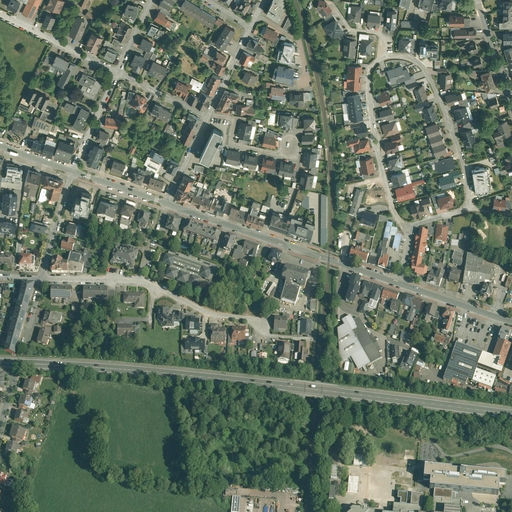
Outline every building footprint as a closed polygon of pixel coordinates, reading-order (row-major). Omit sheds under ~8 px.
[(20,2),(15,0),(10,0),(7,6),(7,7),(8,6),(11,8),(11,9),(12,8),(16,10),(18,6),(20,2),(20,3),(20,2)] [(29,0),(27,3),(23,13),(32,17),(40,0),(29,0)] [(49,0),(47,7),(59,12),(64,1),(62,0),(49,0)] [(175,0),(162,0),(162,1),(161,0),(158,6),(167,12),(171,6),(175,1),(175,0)] [(242,0),(240,4),(234,1),(231,6),(237,11),(238,9),(241,10),(241,11),(244,13),(244,12),(246,10),(247,10),(248,8),(248,7),(250,3),(248,2),(248,0),(242,0)] [(272,0),(267,13),(273,16),(273,17),(278,19),(284,7),(282,6),(284,2),(283,2),(283,0),(272,0)] [(331,10),(325,2),(319,0),(317,8),(320,9),(324,15),(330,11),(331,10)] [(431,0),(420,0),(419,6),(418,8),(422,9),(423,7),(430,9),(431,0)] [(442,0),(442,2),(441,1),(440,6),(442,6),(441,8),(441,9),(444,10),(444,8),(451,9),(451,0),(442,0)] [(216,18),(202,10),(200,8),(199,9),(186,1),(181,8),(211,26),(216,18)] [(511,20),(511,1),(503,2),(503,21),(511,20)] [(132,4),(128,2),(126,7),(127,7),(124,12),(130,15),(129,18),(133,21),(138,11),(137,10),(138,8),(137,8),(138,5),(135,4),(135,5),(132,4)] [(360,7),(352,6),(351,14),(349,14),(348,18),(349,20),(352,20),(353,21),(354,22),(355,21),(359,21),(360,12),(361,7),(360,7)] [(160,10),(154,20),(160,24),(162,22),(165,24),(168,19),(165,17),(166,14),(160,10)] [(95,17),(88,11),(85,15),(92,21),(95,17)] [(330,11),(324,15),(322,15),(325,20),(333,15),(330,11)] [(56,17),(47,14),(43,24),(51,28),(56,17)] [(376,15),(368,14),(367,24),(375,25),(378,26),(379,20),(380,15),(379,15),(376,15)] [(333,15),(325,20),(328,24),(335,19),(336,19),(333,15)] [(463,16),(457,16),(457,15),(449,16),(450,20),(451,20),(451,24),(463,24),(464,24),(463,18),(463,16)] [(77,16),(69,34),(79,38),(85,25),(82,24),(84,19),(77,16)] [(288,17),(283,28),(287,31),(293,20),(288,17)] [(328,24),(326,25),(333,37),(343,31),(340,27),(337,23),(338,23),(335,19),(328,24)] [(156,25),(155,24),(153,23),(154,23),(151,21),(150,24),(148,25),(148,27),(147,27),(146,30),(146,32),(148,32),(147,33),(152,35),(151,37),(160,41),(160,40),(161,40),(162,38),(166,40),(167,37),(169,37),(169,35),(169,34),(161,30),(162,29),(159,28),(159,27),(158,26),(156,25)] [(132,28),(124,24),(125,23),(122,22),(119,28),(121,29),(121,31),(124,33),(129,35),(132,28)] [(227,25),(225,28),(224,28),(217,40),(216,43),(215,43),(223,48),(235,30),(226,25),(227,25)] [(124,33),(121,31),(121,29),(119,28),(116,33),(119,34),(117,38),(125,42),(129,35),(124,33)] [(272,30),(267,28),(263,35),(273,40),(274,40),(276,36),(277,34),(271,31),(272,30)] [(102,38),(93,33),(91,35),(92,37),(90,39),(89,39),(90,40),(89,42),(87,43),(86,46),(96,51),(99,45),(100,45),(101,43),(100,42),(102,38)] [(511,33),(510,33),(503,33),(503,42),(511,41),(511,33)] [(355,37),(350,36),(349,40),(345,39),(343,53),(345,53),(344,57),(353,58),(353,54),(354,54),(355,51),(354,51),(354,44),(355,44),(356,40),(355,40),(355,37)] [(120,41),(114,38),(112,43),(113,45),(117,47),(120,41)] [(153,42),(143,38),(139,46),(147,50),(149,50),(149,49),(153,42)] [(263,47),(257,44),(258,42),(260,38),(258,42),(253,40),(252,41),(250,40),(246,47),(257,53),(259,54),(260,53),(263,47)] [(368,40),(362,40),(360,54),(371,55),(372,41),(368,40)] [(410,40),(400,40),(399,50),(409,50),(409,47),(410,40)] [(294,44),(284,42),(282,52),(279,51),(277,61),(289,63),(291,63),(294,44)] [(438,45),(427,45),(427,43),(419,42),(419,55),(426,55),(426,54),(430,54),(430,57),(438,57),(438,45)] [(474,42),(466,45),(468,52),(473,50),(474,53),(478,52),(474,42)] [(114,50),(108,47),(105,52),(108,54),(107,57),(112,59),(115,53),(113,52),(114,50)] [(220,52),(220,53),(217,50),(214,55),(215,56),(213,58),(222,64),(224,60),(226,60),(227,58),(226,56),(223,54),(220,52)] [(152,54),(146,52),(144,57),(146,58),(145,58),(150,60),(151,58),(152,54)] [(210,56),(204,52),(203,53),(201,52),(199,56),(200,57),(198,60),(199,60),(204,64),(210,56)] [(255,57),(244,52),(239,61),(247,65),(249,59),(253,61),(255,58),(255,57)] [(139,56),(135,54),(131,63),(135,64),(133,69),(138,71),(140,67),(141,67),(145,58),(146,58),(144,57),(139,55),(139,56)] [(55,59),(47,55),(44,61),(49,64),(50,62),(53,63),(55,59)] [(69,61),(62,58),(62,57),(61,58),(57,55),(55,59),(53,63),(52,64),(55,66),(59,68),(56,73),(56,74),(60,76),(61,76),(57,83),(65,87),(71,73),(75,65),(68,62),(69,61)] [(267,61),(256,55),(255,57),(255,58),(267,64),(267,61)] [(479,57),(471,60),(474,67),(479,65),(480,68),(483,67),(482,63),(483,63),(482,61),(481,61),(479,57)] [(153,61),(148,71),(156,74),(160,64),(153,61)] [(175,63),(170,61),(167,66),(172,69),(175,63)] [(226,66),(218,63),(217,65),(215,69),(214,70),(222,74),(226,66)] [(167,68),(160,64),(156,74),(162,78),(167,68)] [(356,66),(349,65),(349,72),(348,72),(347,81),(348,81),(348,88),(355,88),(360,88),(360,78),(358,78),(358,73),(361,73),(361,66),(356,66)] [(294,69),(278,66),(278,68),(275,68),(273,75),(276,75),(275,79),(287,81),(291,82),(291,81),(294,69)] [(399,67),(388,71),(390,77),(397,75),(398,80),(409,76),(407,70),(401,72),(399,67)] [(249,72),(247,71),(243,79),(252,84),(256,75),(249,72)] [(79,75),(78,75),(76,79),(81,81),(80,82),(84,84),(82,88),(87,91),(85,95),(86,94),(89,96),(94,99),(97,93),(100,87),(101,88),(103,83),(96,80),(96,78),(84,72),(83,72),(82,74),(80,73),(79,75)] [(488,74),(487,72),(481,74),(483,80),(484,83),(492,80),(490,73),(488,74)] [(213,74),(211,78),(207,76),(205,82),(203,84),(200,88),(212,94),(220,78),(213,74)] [(450,74),(441,74),(441,86),(450,86),(450,74)] [(405,78),(407,84),(416,81),(414,75),(405,78)] [(202,84),(192,78),(190,83),(190,82),(190,83),(200,88),(203,84),(202,83),(202,84)] [(492,80),(484,83),(485,86),(486,90),(487,90),(489,90),(489,91),(490,91),(495,89),(492,80)] [(186,84),(178,81),(174,89),(178,91),(178,92),(181,94),(182,93),(184,94),(185,95),(186,92),(188,88),(190,83),(187,82),(186,84)] [(416,81),(407,84),(410,90),(414,88),(418,87),(416,81)] [(418,87),(414,88),(418,100),(427,97),(423,85),(418,87)] [(283,88),(275,87),(271,86),(270,92),(272,92),(272,98),(282,99),(283,93),(282,93),(283,88)] [(31,89),(26,99),(32,102),(37,92),(31,89)] [(135,92),(129,91),(127,100),(136,104),(135,106),(139,108),(138,110),(143,112),(145,107),(143,106),(143,105),(145,106),(145,105),(146,105),(146,104),(146,103),(145,102),(146,100),(146,99),(145,99),(145,98),(144,98),(143,99),(141,98),(142,96),(137,94),(136,94),(135,93),(135,92)] [(239,95),(225,91),(221,100),(228,103),(230,98),(236,100),(239,95)] [(43,95),(37,92),(32,102),(38,105),(43,95)] [(211,97),(202,92),(198,100),(195,106),(205,110),(211,97)] [(302,93),(290,94),(290,103),(294,103),(294,104),(303,104),(303,103),(303,100),(303,93),(302,93)] [(455,93),(451,94),(451,93),(446,95),(448,104),(458,101),(463,100),(463,99),(461,94),(456,95),(455,93)] [(197,97),(191,94),(190,97),(187,102),(195,106),(198,100),(196,99),(197,97)] [(352,95),(346,96),(347,103),(360,101),(360,100),(361,100),(361,97),(360,98),(359,94),(352,95)] [(380,97),(378,97),(381,104),(386,102),(386,103),(390,102),(390,101),(391,101),(391,100),(390,97),(389,94),(387,94),(380,97)] [(50,98),(43,95),(38,105),(45,108),(50,98)] [(73,99),(65,95),(63,99),(68,101),(71,103),(73,99)] [(496,97),(488,100),(491,107),(499,104),(496,97)] [(221,100),(216,109),(217,109),(217,110),(217,111),(218,111),(219,111),(220,111),(224,112),(228,113),(230,109),(227,109),(229,106),(227,105),(228,103),(221,100)] [(428,100),(419,103),(422,109),(423,109),(423,108),(430,106),(428,100)] [(71,103),(68,101),(64,108),(78,114),(81,108),(71,103)] [(360,101),(347,103),(349,103),(349,106),(347,106),(348,113),(362,111),(361,110),(362,110),(362,107),(361,107),(360,101)] [(160,105),(155,103),(151,112),(151,111),(158,115),(157,116),(162,106),(159,105),(160,105)] [(237,104),(236,112),(254,114),(255,108),(249,107),(249,106),(246,105),(237,104)] [(436,116),(432,105),(430,106),(423,108),(423,109),(425,115),(424,116),(426,120),(436,116)] [(78,114),(72,125),(80,129),(89,110),(82,106),(78,114)] [(164,109),(162,108),(163,106),(162,106),(157,116),(164,119),(164,118),(168,119),(167,120),(168,121),(172,112),(164,108),(164,109)] [(460,108),(454,110),(456,117),(467,113),(465,107),(460,108)] [(391,108),(380,111),(382,118),(386,117),(393,115),(391,108)] [(362,111),(348,113),(349,119),(349,120),(353,119),(362,118),(362,115),(363,115),(363,112),(362,112),(362,111)] [(286,113),(279,112),(278,121),(280,121),(280,125),(284,125),(284,127),(287,127),(288,126),(292,126),(292,125),(293,118),(293,114),(289,114),(289,113),(286,113)] [(201,119),(189,113),(187,116),(192,118),(189,124),(197,128),(201,119)] [(467,113),(456,117),(458,124),(463,122),(469,120),(467,113)] [(115,119),(105,117),(103,126),(118,129),(121,115),(116,114),(115,119)] [(40,118),(36,116),(31,129),(34,130),(38,131),(39,128),(48,131),(51,123),(45,120),(40,118)] [(18,118),(14,117),(10,124),(13,126),(15,121),(17,121),(18,118)] [(314,118),(304,118),(305,128),(313,128),(315,128),(314,118)] [(17,121),(15,121),(13,126),(12,130),(23,134),(26,124),(17,121)] [(390,123),(382,125),(385,135),(392,133),(393,134),(395,133),(396,132),(398,132),(398,130),(395,122),(395,121),(390,123)] [(506,121),(497,124),(499,132),(494,133),(493,133),(495,139),(501,137),(502,137),(511,134),(506,121)] [(58,125),(51,123),(48,131),(51,132),(52,130),(56,132),(58,125)] [(248,124),(240,123),(239,129),(250,132),(252,125),(248,124)] [(464,126),(462,127),(464,132),(471,129),(471,130),(477,128),(475,123),(472,123),(464,126)] [(175,126),(169,124),(164,134),(170,137),(175,126)] [(360,125),(356,126),(356,128),(357,131),(358,130),(359,135),(368,133),(366,124),(360,125)] [(436,124),(424,128),(426,132),(428,131),(430,136),(440,133),(441,132),(440,129),(438,129),(436,124)] [(188,125),(180,140),(189,144),(196,129),(188,125)] [(103,131),(100,129),(100,130),(99,130),(97,133),(98,133),(97,137),(97,138),(108,143),(110,138),(108,137),(109,134),(106,132),(103,130),(103,131)] [(214,129),(200,158),(209,163),(218,144),(220,144),(222,140),(220,140),(223,133),(222,132),(222,131),(221,132),(214,129)] [(250,132),(239,129),(238,135),(243,137),(249,138),(250,132)] [(464,132),(461,132),(463,136),(462,136),(463,140),(464,140),(465,144),(474,141),(471,130),(471,129),(464,132)] [(115,132),(111,142),(116,144),(120,134),(115,132)] [(430,136),(427,137),(429,141),(431,141),(433,146),(443,142),(444,142),(443,138),(441,138),(440,133),(430,136)] [(57,139),(47,135),(44,144),(42,151),(52,155),(57,139)] [(274,138),(265,136),(264,140),(265,141),(264,145),(274,148),(275,142),(275,138),(274,138)] [(36,141),(33,140),(33,141),(29,140),(26,146),(42,151),(44,144),(38,142),(39,141),(36,140),(36,141)] [(359,141),(354,142),(354,144),(356,152),(360,151),(361,152),(363,151),(364,150),(370,149),(368,140),(359,141)] [(392,141),(384,143),(387,153),(398,149),(396,142),(396,140),(392,141)] [(69,144),(59,141),(54,156),(69,161),(75,142),(70,141),(69,144)] [(433,146),(431,147),(432,151),(434,150),(436,155),(443,153),(448,151),(446,147),(445,148),(443,142),(433,146)] [(92,150),(91,149),(89,153),(91,154),(87,162),(96,166),(100,158),(99,158),(101,153),(103,148),(103,147),(99,145),(95,144),(92,150)] [(234,151),(228,150),(227,155),(226,162),(232,163),(234,151)] [(165,155),(156,151),(153,157),(162,161),(163,159),(165,156),(165,155)] [(240,152),(234,151),(232,163),(238,164),(239,158),(240,152)] [(313,153),(305,151),(304,158),(315,159),(316,153),(313,153)] [(252,155),(246,154),(244,162),(243,165),(249,167),(252,155)] [(258,156),(252,155),(249,167),(255,168),(256,164),(258,156)] [(398,156),(392,158),(388,159),(389,162),(388,163),(389,166),(390,165),(391,169),(395,168),(400,167),(403,166),(400,155),(398,156)] [(161,163),(148,157),(146,161),(145,164),(156,173),(161,163)] [(366,159),(360,160),(361,166),(373,164),(372,157),(366,159)] [(269,159),(264,158),(262,164),(261,169),(267,171),(269,159)] [(315,159),(304,158),(303,164),(311,165),(315,166),(315,159)] [(453,158),(434,163),(437,172),(455,168),(453,158)] [(275,160),(269,159),(267,171),(272,172),(273,172),(274,167),(275,160)] [(125,164),(114,160),(110,169),(122,174),(122,173),(121,173),(122,169),(123,169),(125,164)] [(171,160),(169,163),(169,164),(167,163),(166,163),(165,165),(165,166),(165,167),(167,168),(166,169),(175,173),(179,163),(171,160)] [(287,163),(281,161),(280,168),(279,173),(285,174),(287,163)] [(294,164),(287,163),(285,174),(291,176),(292,171),(294,164)] [(373,164),(361,166),(362,173),(368,171),(374,170),(373,164)] [(10,165),(9,177),(25,179),(26,168),(10,165)] [(491,185),(489,173),(488,174),(487,168),(483,168),(483,167),(474,169),(474,170),(471,170),(473,181),(474,180),(473,172),(484,170),(487,188),(476,190),(474,183),(473,183),(475,193),(478,193),(478,194),(487,192),(487,191),(490,191),(489,185),(491,185)] [(41,174),(29,169),(25,183),(23,195),(30,197),(31,195),(30,195),(30,194),(34,195),(37,187),(41,174)] [(484,170),(473,172),(474,180),(474,183),(476,190),(487,188),(484,170)] [(138,173),(134,171),(131,180),(136,181),(135,181),(135,182),(135,183),(136,183),(140,184),(141,183),(144,173),(140,172),(139,171),(138,173)] [(314,175),(302,172),(301,178),(312,181),(314,175)] [(450,175),(439,178),(441,182),(440,183),(439,184),(440,186),(441,187),(442,186),(442,188),(446,187),(447,187),(450,186),(455,184),(453,177),(453,174),(450,175)] [(63,181),(46,175),(46,177),(44,182),(44,184),(50,187),(49,190),(43,188),(41,194),(47,195),(47,196),(50,197),(48,203),(56,205),(58,198),(60,190),(61,190),(63,181)] [(194,179),(184,176),(180,185),(187,188),(189,189),(194,179)] [(151,177),(148,185),(154,188),(158,178),(155,177),(155,178),(151,177)] [(160,179),(158,178),(154,188),(161,190),(164,181),(160,180),(160,179)] [(312,181),(301,178),(299,184),(311,187),(312,181)] [(405,187),(396,189),(396,190),(398,199),(399,199),(414,195),(416,195),(415,191),(413,192),(412,186),(411,185),(405,187)] [(202,188),(196,186),(194,191),(193,195),(191,194),(190,197),(189,196),(188,199),(192,200),(191,203),(196,205),(197,200),(199,200),(200,196),(199,196),(202,188)] [(186,191),(178,188),(174,197),(174,198),(187,202),(188,199),(189,196),(190,197),(191,194),(187,193),(188,191),(187,191),(186,191)] [(302,207),(309,207),(310,195),(308,195),(308,190),(297,189),(297,202),(302,202),(302,207)] [(357,189),(349,213),(356,215),(364,191),(357,189)] [(82,192),(80,198),(76,197),(75,202),(74,202),(71,213),(74,213),(79,215),(79,213),(87,215),(91,204),(88,203),(91,195),(82,192)] [(4,193),(2,211),(15,212),(17,195),(4,193)] [(451,196),(450,195),(438,198),(439,202),(440,207),(447,205),(447,206),(452,205),(451,201),(452,199),(451,196)] [(200,196),(199,200),(197,200),(196,205),(204,208),(206,203),(204,202),(205,198),(204,197),(200,196)] [(429,198),(421,200),(422,203),(423,206),(431,204),(429,198)] [(505,200),(494,199),(493,207),(504,209),(505,207),(506,200),(505,200)] [(221,205),(217,203),(214,211),(222,214),(226,201),(223,200),(221,205)] [(260,203),(254,200),(250,212),(263,217),(265,213),(257,211),(260,203)] [(117,205),(101,201),(97,216),(114,220),(117,205)] [(422,203),(411,206),(413,216),(417,215),(417,216),(422,215),(422,213),(425,212),(423,206),(422,203)] [(79,213),(79,215),(74,213),(72,220),(89,225),(92,216),(91,215),(94,205),(91,204),(87,215),(79,213)] [(135,207),(126,204),(124,208),(125,209),(122,215),(123,216),(122,219),(131,222),(133,216),(132,216),(135,207)] [(240,209),(232,206),(229,215),(236,218),(240,209)] [(366,207),(359,208),(357,214),(362,215),(363,211),(364,211),(366,207)] [(247,211),(240,209),(236,218),(243,221),(247,211)] [(250,212),(248,211),(245,220),(260,226),(263,217),(250,212)] [(364,211),(363,211),(362,215),(360,221),(365,222),(365,223),(373,225),(376,215),(364,211)] [(148,215),(141,213),(141,215),(139,214),(138,220),(139,220),(138,223),(140,223),(139,227),(145,229),(146,225),(147,225),(149,217),(150,217),(151,217),(151,216),(151,215),(150,214),(149,215),(148,215)] [(290,219),(272,213),(268,225),(286,231),(290,219)] [(302,219),(292,215),(286,231),(293,234),(293,235),(301,238),(301,237),(309,239),(315,223),(306,220),(305,224),(301,223),(302,219)] [(178,220),(174,218),(173,219),(170,218),(169,222),(168,221),(167,224),(168,224),(166,229),(172,231),(177,233),(181,221),(177,220),(178,220)] [(131,222),(122,219),(120,224),(128,227),(127,231),(131,232),(134,223),(131,222)] [(387,220),(381,248),(382,249),(386,249),(387,243),(388,243),(389,235),(395,237),(392,248),(398,250),(402,235),(396,234),(397,229),(391,228),(392,221),(387,220)] [(214,231),(196,224),(196,223),(193,222),(193,223),(188,221),(184,231),(218,243),(222,233),(218,231),(218,230),(215,229),(214,231)] [(0,222),(0,235),(15,237),(16,224),(0,222)] [(48,227),(35,223),(32,233),(45,237),(48,227)] [(78,226),(69,223),(68,227),(67,227),(66,230),(67,230),(66,234),(75,236),(78,226)] [(87,226),(85,234),(84,234),(82,241),(88,243),(92,228),(87,226)] [(446,227),(437,226),(436,240),(446,241),(447,232),(448,228),(446,227)] [(427,232),(421,230),(420,233),(419,233),(418,237),(416,236),(415,242),(426,244),(427,243),(426,241),(427,234),(427,232)] [(363,234),(356,232),(353,240),(357,241),(359,237),(360,237),(362,237),(363,234)] [(236,238),(227,235),(224,243),(223,248),(224,248),(230,250),(231,247),(233,247),(234,243),(235,241),(236,238)] [(71,240),(69,239),(69,241),(65,240),(65,242),(64,242),(62,249),(72,252),(74,253),(75,251),(77,243),(71,241),(71,240)] [(260,244),(247,240),(247,241),(246,240),(244,249),(249,250),(251,251),(250,256),(255,257),(257,253),(260,245),(260,244)] [(426,244),(415,242),(416,243),(415,250),(421,251),(421,254),(424,254),(425,248),(427,247),(426,245),(426,244)] [(364,246),(361,245),(360,249),(357,249),(357,251),(352,249),(349,258),(358,260),(361,251),(362,251),(364,246)] [(238,251),(235,250),(231,261),(239,264),(242,259),(243,252),(248,254),(249,250),(244,249),(239,247),(238,251)] [(138,251),(127,248),(126,251),(115,248),(111,262),(125,265),(125,261),(127,262),(126,267),(129,268),(133,268),(135,263),(134,263),(135,256),(137,257),(138,251)] [(282,253),(272,250),(268,259),(272,261),(272,262),(276,264),(276,262),(278,263),(279,260),(282,253)] [(75,251),(74,253),(72,252),(69,262),(80,263),(81,257),(82,253),(75,251)] [(369,255),(362,252),(362,251),(361,251),(358,260),(366,263),(369,255)] [(378,259),(370,257),(368,264),(378,266),(380,259),(381,259),(382,251),(378,251),(377,257),(378,258),(378,259)] [(463,254),(454,251),(452,259),(454,260),(461,262),(463,254)] [(199,263),(180,257),(180,259),(174,257),(175,254),(170,252),(169,257),(167,256),(164,263),(171,265),(167,276),(174,279),(175,277),(179,278),(178,280),(186,283),(186,281),(190,282),(190,284),(197,287),(201,276),(207,278),(210,271),(208,270),(209,266),(205,264),(203,267),(198,265),(199,263)] [(421,254),(413,253),(411,265),(412,265),(411,271),(413,271),(413,273),(415,274),(417,275),(423,276),(425,267),(420,266),(421,262),(423,261),(422,259),(421,259),(422,259),(421,259),(422,254),(424,255),(424,254),(421,254)] [(93,254),(90,254),(88,259),(85,258),(84,263),(82,273),(89,274),(93,254)] [(12,255),(9,255),(9,256),(5,256),(4,267),(9,268),(9,267),(12,267),(12,265),(14,265),(14,258),(12,258),(12,255)] [(480,257),(468,255),(467,255),(463,284),(472,286),(472,285),(482,286),(483,283),(493,286),(494,281),(489,280),(490,277),(493,278),(494,270),(491,269),(479,267),(480,257)] [(26,256),(20,256),(20,265),(34,266),(35,257),(31,257),(26,256)] [(381,259),(380,259),(378,266),(378,267),(386,269),(387,269),(388,262),(387,262),(388,257),(385,256),(383,256),(382,260),(381,259)] [(63,261),(54,258),(51,270),(53,273),(67,273),(68,263),(64,263),(64,264),(62,264),(63,261)] [(249,262),(242,259),(239,264),(247,267),(249,262)] [(68,263),(67,273),(82,273),(84,263),(80,263),(69,262),(68,263)] [(295,270),(286,267),(281,283),(285,284),(281,300),(295,304),(300,288),(304,289),(309,273),(299,271),(295,270)] [(457,271),(453,269),(452,269),(450,275),(450,276),(450,277),(449,280),(458,283),(460,277),(461,274),(456,272),(457,271)] [(430,273),(429,273),(427,282),(440,286),(442,277),(435,275),(430,273)] [(352,277),(349,286),(351,287),(346,301),(354,304),(358,292),(359,292),(359,293),(360,294),(362,290),(365,281),(364,281),(359,280),(359,279),(352,277)] [(376,285),(365,281),(362,290),(366,291),(364,297),(371,299),(376,285)] [(493,286),(483,283),(482,286),(479,294),(484,296),(483,297),(488,299),(489,294),(491,295),(493,291),(491,291),(493,286)] [(31,284),(23,284),(23,288),(23,289),(20,289),(20,290),(21,291),(22,291),(22,292),(31,295),(33,288),(33,287),(33,286),(33,285),(33,284),(32,284),(31,284)] [(383,288),(376,285),(371,299),(370,301),(376,303),(377,303),(383,288)] [(96,289),(83,288),(83,300),(88,300),(88,298),(95,299),(96,289)] [(399,293),(385,288),(381,298),(383,299),(386,300),(392,302),(396,303),(397,301),(399,293)] [(71,290),(51,289),(51,300),(71,300),(71,290)] [(108,289),(96,289),(95,299),(107,299),(107,297),(108,291),(108,289)] [(31,295),(22,292),(20,301),(29,303),(31,295)] [(139,295),(136,295),(136,294),(129,294),(129,295),(129,303),(137,303),(137,307),(144,308),(144,294),(139,294),(139,295)] [(414,298),(405,295),(402,305),(409,307),(411,308),(414,298)] [(422,301),(414,298),(411,308),(414,309),(416,310),(419,311),(422,301)] [(29,303),(20,301),(17,309),(17,308),(16,309),(27,312),(29,303)] [(376,303),(370,301),(369,304),(368,306),(369,306),(369,308),(373,310),(373,309),(375,308),(376,303)] [(397,301),(396,303),(392,302),(390,310),(399,312),(401,303),(396,302),(397,301)] [(363,302),(360,312),(365,314),(368,306),(369,304),(363,302)] [(428,306),(424,315),(425,315),(423,321),(427,323),(429,317),(434,318),(436,312),(437,309),(428,306)] [(409,307),(405,318),(410,320),(413,311),(414,309),(411,308),(409,307)] [(165,308),(164,309),(163,309),(159,309),(159,314),(158,314),(158,319),(160,319),(160,321),(162,322),(163,322),(164,323),(164,326),(169,326),(169,325),(173,325),(173,321),(176,321),(176,317),(169,317),(168,315),(168,309),(167,309),(167,308),(165,308)] [(27,312),(16,309),(15,314),(14,314),(13,315),(25,318),(27,312)] [(447,322),(445,321),(443,328),(444,328),(442,333),(443,333),(443,334),(447,335),(454,312),(451,311),(449,310),(446,309),(443,317),(448,319),(447,320),(447,322)] [(57,314),(47,312),(45,320),(44,322),(48,323),(54,324),(56,320),(60,321),(61,316),(63,317),(63,315),(57,314)] [(25,318),(13,315),(13,316),(14,317),(13,322),(23,325),(25,318)] [(191,316),(187,316),(187,321),(187,330),(198,330),(199,330),(199,324),(199,319),(191,319),(191,316)] [(368,335),(361,322),(360,322),(358,318),(353,321),(350,316),(342,321),(344,326),(337,329),(340,364),(350,358),(360,353),(367,366),(382,358),(379,353),(382,351),(377,342),(374,344),(368,335)] [(283,319),(277,318),(277,322),(275,322),(275,328),(285,329),(286,319),(283,319)] [(302,321),(301,334),(310,335),(310,331),(311,322),(302,321)] [(23,325),(13,322),(12,326),(11,326),(10,327),(10,328),(21,331),(23,325)] [(132,326),(118,325),(118,335),(124,335),(124,341),(131,342),(131,335),(132,335),(132,332),(132,326)] [(140,326),(132,326),(132,332),(135,332),(135,335),(140,335),(140,326)] [(21,331),(10,328),(10,329),(11,329),(9,334),(10,334),(20,337),(21,331)] [(225,329),(216,328),(216,332),(211,331),(211,342),(217,342),(217,341),(225,341),(225,329)] [(511,332),(503,329),(501,337),(506,339),(511,340),(511,332)] [(51,332),(42,330),(40,335),(38,339),(39,339),(38,343),(47,345),(48,340),(50,340),(51,332)] [(377,342),(371,333),(368,335),(374,344),(377,342)] [(446,337),(436,333),(434,340),(444,344),(446,337)] [(20,337),(10,334),(8,343),(17,346),(20,337)] [(451,338),(446,337),(444,344),(442,347),(445,348),(446,345),(448,345),(451,338)] [(501,337),(500,337),(493,356),(483,353),(478,364),(502,372),(503,368),(511,345),(504,343),(506,339),(501,337)] [(186,345),(186,350),(204,351),(205,351),(205,346),(205,340),(200,340),(200,339),(191,338),(191,339),(186,339),(186,345)] [(17,346),(8,343),(5,352),(15,354),(17,346)] [(462,345),(457,343),(457,344),(447,371),(468,379),(472,380),(476,369),(478,364),(483,353),(462,345)] [(290,345),(279,344),(278,359),(288,360),(289,360),(289,351),(290,345)] [(398,348),(391,348),(391,350),(391,359),(399,359),(398,348)] [(302,350),(302,354),(299,354),(298,361),(305,362),(306,357),(306,350),(302,350)] [(416,355),(408,352),(407,354),(406,356),(404,359),(403,363),(404,364),(411,367),(416,355)] [(262,365),(262,353),(259,353),(259,359),(256,359),(256,360),(252,360),(252,364),(262,365)] [(367,366),(360,353),(350,358),(354,364),(355,365),(358,371),(367,366)] [(496,376),(476,369),(472,380),(472,381),(492,388),(496,376)] [(468,379),(447,371),(443,379),(452,383),(453,380),(466,384),(468,379)] [(34,383),(27,381),(25,385),(23,389),(32,392),(33,392),(34,392),(33,391),(35,384),(36,384),(36,383),(34,383)] [(25,398),(22,397),(19,406),(30,409),(32,400),(30,399),(29,399),(26,397),(25,398)] [(22,413),(18,412),(15,420),(24,423),(27,414),(22,413)] [(21,429),(13,427),(11,435),(12,435),(12,438),(13,438),(17,439),(19,440),(22,441),(22,440),(20,440),(21,436),(23,437),(25,431),(21,430),(21,429)] [(20,447),(9,443),(6,452),(11,453),(11,452),(16,454),(17,450),(19,451),(20,447)] [(364,458),(368,459),(368,457),(356,455),(355,461),(356,461),(355,464),(362,465),(362,464),(361,464),(361,462),(363,462),(364,458)] [(506,475),(424,468),(423,480),(430,481),(429,489),(434,490),(455,491),(498,495),(499,484),(505,484),(506,475)] [(347,493),(360,493),(360,478),(348,478),(347,493)] [(454,500),(455,491),(434,490),(433,498),(442,499),(442,502),(451,503),(451,500),(454,500)] [(408,494),(398,493),(397,499),(400,499),(400,505),(406,505),(408,494)] [(423,495),(412,494),(410,506),(422,507),(423,495)] [(232,498),(231,511),(239,511),(240,499),(232,498)] [(442,499),(433,498),(432,511),(443,511),(444,508),(460,509),(461,500),(454,500),(451,500),(451,503),(442,502),(442,499)]
